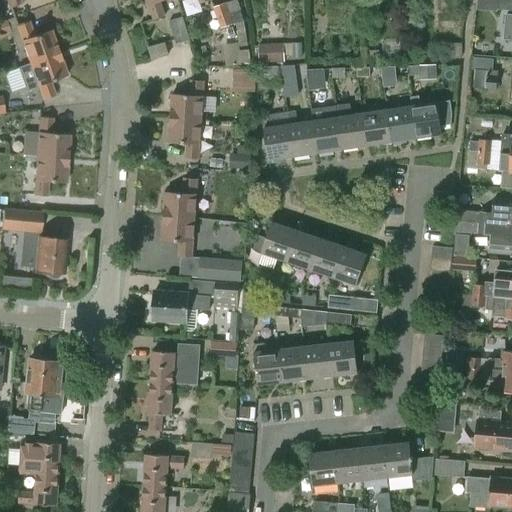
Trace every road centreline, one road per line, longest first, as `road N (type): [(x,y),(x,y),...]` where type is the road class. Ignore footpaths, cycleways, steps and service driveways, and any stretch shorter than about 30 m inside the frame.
road 1 (residential): [(263,511),(267,461),(277,443),(300,431),(382,421),(394,411),(411,243),(428,179)]
road 2 (residential): [(105,323),(121,101),(96,0)]
road 3 (residential): [(93,511),(105,323)]
